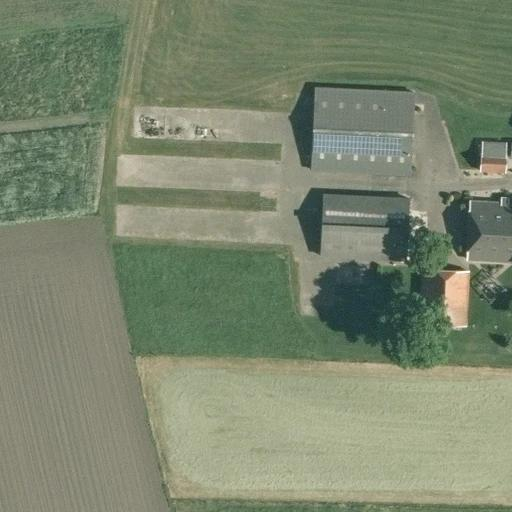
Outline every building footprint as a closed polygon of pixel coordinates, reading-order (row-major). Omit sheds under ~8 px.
[(411,175),(414,91),(314,86),(310,170),(411,175)] [(505,173),(506,154),(496,153),(497,144),(481,143),(480,153),(479,171),(505,173)] [(406,260),(409,197),(323,193),(319,257),(406,260)] [(511,202),(509,202),(509,197),(501,196),(501,201),(469,201),(466,260),(511,262),(511,202)] [(174,235),(174,216),(156,215),(155,235),(174,235)] [(467,326),(467,325),(469,270),(421,268),(418,324),(467,326)]
